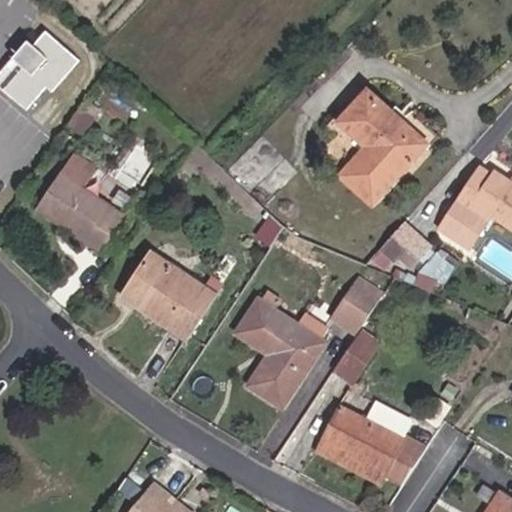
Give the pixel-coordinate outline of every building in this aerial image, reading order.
[(22,50),(28,58),(32,62),(11,84),(31,106),(54,86),(60,89),(88,62),(58,30),(44,42),(37,36),(22,50)] [(341,123),(347,130),(373,101),(367,95),(341,123)] [(371,152),(377,145),(396,122),(373,101),(347,130),(371,152)] [(405,112),(396,122),(431,151),(438,143),(405,112)] [(107,127),(92,114),(80,132),(98,143),(107,127)] [(431,151),(396,122),(377,145),(384,154),(357,186),(381,208),(431,151)] [(87,160),(73,181),(49,216),(70,231),(77,229),(84,232),(83,241),(113,258),(137,223),(96,194),(108,174),(87,160)] [(506,183),(494,176),(456,235),(475,247),(482,252),(506,220),(511,223),(511,181),(508,179),(506,183)] [(428,238),(414,227),(401,242),(392,253),(407,264),(428,238)] [(163,263),(159,268),(173,278),(177,272),(163,263)] [(173,278),(159,268),(138,299),(152,309),(149,313),(197,345),(225,303),(177,272),(173,278)] [(352,316),(371,330),(402,284),(381,276),(352,316)] [(134,304),(149,313),(152,309),(138,299),(134,304)] [(278,299),(272,308),(267,306),(247,338),(282,361),(278,369),(274,369),(259,392),(289,411),(329,354),(328,349),(335,338),(314,323),(306,332),(284,317),(289,306),(278,299)] [(394,339),(380,330),(353,369),(369,378),(394,339)] [(387,481),(404,452),(344,417),(327,446),(387,481)] [(181,511),(186,507),(163,489),(143,511),(181,511)] [(511,511),(511,499),(507,497),(497,511),(511,511)]
